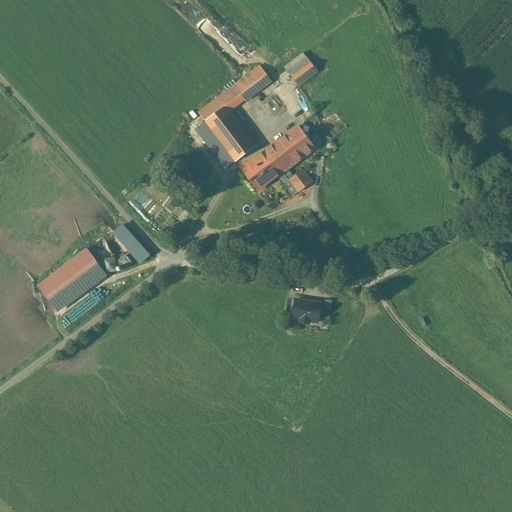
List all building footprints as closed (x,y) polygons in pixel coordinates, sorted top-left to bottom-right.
[(303,53),(284,68),(290,76),(309,61),(303,53)] [(309,61),(290,76),(298,86),(317,71),(309,61)] [(255,146),(228,111),(244,99),(245,101),(271,81),(266,75),(265,75),(259,66),(198,113),(205,121),(235,161),(255,146)] [(235,161),(205,121),(195,129),(225,168),(235,161)] [(298,126),(261,154),(278,176),(315,149),(298,126)] [(260,153),(240,168),(258,191),(278,176),(261,154),(260,153)] [(302,170),(289,180),(298,192),(311,182),(302,170)] [(298,192),(289,180),(283,184),(292,196),(298,192)] [(148,255),(122,226),(113,233),(140,263),(148,255)] [(86,249),(38,285),(58,312),(107,276),(86,249)] [(125,254),(116,261),(123,270),(132,263),(125,254)] [(114,258),(103,259),(104,272),(115,271),(114,258)] [(320,303),(295,299),(294,306),(290,309),(293,313),(292,319),(300,320),(299,322),(309,324),(309,321),(317,322),(320,303)]
